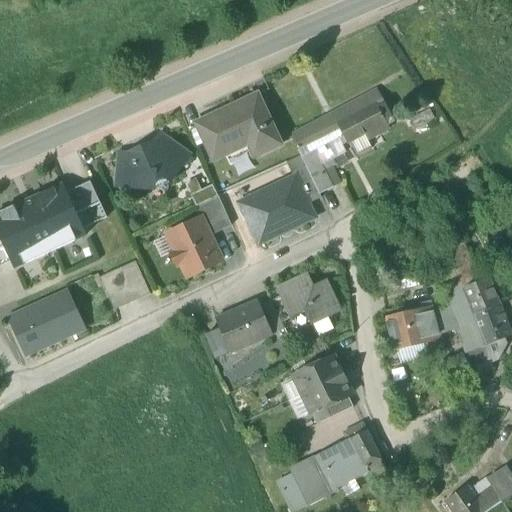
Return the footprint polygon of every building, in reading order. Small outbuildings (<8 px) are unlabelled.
[(335,113),(349,142),(351,146),(366,138),(368,144),(391,132),(386,123),(393,119),(379,91),(335,113)] [(234,112),(197,129),(212,162),(249,145),(256,159),(281,147),(257,96),(232,108),(234,112)] [(319,169),(328,165),(346,155),(341,145),(349,142),(335,113),(290,136),(305,168),(309,174),(319,169)] [(188,157),(167,142),(160,152),(181,167),(188,157)] [(160,152),(150,146),(133,154),(132,162),(130,188),(130,190),(151,192),(152,176),(160,172),(173,181),(182,168),(181,167),(160,152)] [(132,162),(120,161),(117,187),(130,188),(132,162)] [(328,165),(319,169),(330,191),(338,187),(328,165)] [(309,174),(305,168),(291,174),(294,180),(295,179),(308,206),(321,200),(319,196),(309,174)] [(319,169),(309,174),(319,196),(330,191),(319,169)] [(294,180),(256,198),(248,222),(251,229),(256,231),(262,243),(279,236),(279,233),(279,232),(289,227),(290,229),(292,229),(314,219),(308,206),(295,179),(294,180)] [(90,184),(67,194),(77,216),(100,205),(90,184)] [(41,197),(14,210),(13,209),(1,214),(1,215),(0,215),(0,239),(4,249),(14,270),(25,265),(26,265),(75,243),(75,242),(86,237),(77,216),(67,194),(63,187),(53,191),(41,196),(41,197)] [(218,199),(195,210),(200,220),(201,220),(210,238),(231,228),(218,199)] [(210,238),(201,220),(200,220),(167,236),(175,253),(171,255),(177,267),(181,265),(187,279),(221,263),(210,238)] [(460,287),(462,290),(463,290),(480,284),(464,242),(445,249),(456,275),(460,287)] [(431,255),(440,281),(456,275),(445,249),(431,255)] [(136,263),(100,280),(115,312),(150,295),(136,263)] [(442,293),(460,287),(456,275),(440,281),(437,282),(442,293)] [(315,288),(311,287),(306,277),(278,290),(281,297),(291,316),(302,311),(306,312),(312,324),(339,312),(325,283),(315,288)] [(480,284),(463,290),(473,318),(499,308),(488,281),(480,284)] [(484,346),(473,318),(462,290),(460,287),(442,293),(466,353),(484,346)] [(291,316),(281,297),(270,302),(281,324),(291,319),(291,316)] [(56,299),(10,320),(25,356),(73,335),(56,299)] [(259,307),(257,302),(214,321),(218,330),(229,354),(271,336),(259,307)] [(281,324),(270,302),(259,307),(271,336),(284,330),(281,324)] [(412,307),(405,308),(414,346),(439,340),(431,311),(414,315),(412,307)] [(405,308),(396,310),(398,318),(387,320),(394,351),(414,346),(405,308)] [(499,308),(473,318),(484,346),(491,363),(498,360),(501,350),(498,341),(509,337),(499,308)] [(218,330),(205,336),(216,360),(229,354),(218,330)] [(324,349),(302,360),(308,371),(330,361),(324,349)] [(308,371),(294,378),(302,396),(342,377),(333,359),(308,371)] [(302,396),(311,415),(315,413),(348,397),(348,398),(351,396),(342,377),(302,396)] [(348,397),(315,413),(321,424),(353,409),(348,398),(348,397)] [(363,425),(343,435),(347,442),(351,441),(366,433),(363,425)] [(366,433),(351,441),(367,474),(370,480),(385,472),(366,433)] [(347,442),(340,446),(356,480),(367,474),(351,441),(347,442)] [(340,446),(324,454),(327,458),(311,466),(309,461),(289,471),(292,476),(307,507),(337,492),(336,489),(356,480),(340,446)] [(488,484),(493,490),(502,503),(511,497),(511,473),(510,470),(488,484)] [(297,511),(307,507),(292,476),(278,484),(291,511),(297,511)] [(467,489),(444,503),(450,511),(482,511),(476,502),(467,489)] [(489,511),(502,503),(493,490),(476,502),(482,511),(489,511)]
